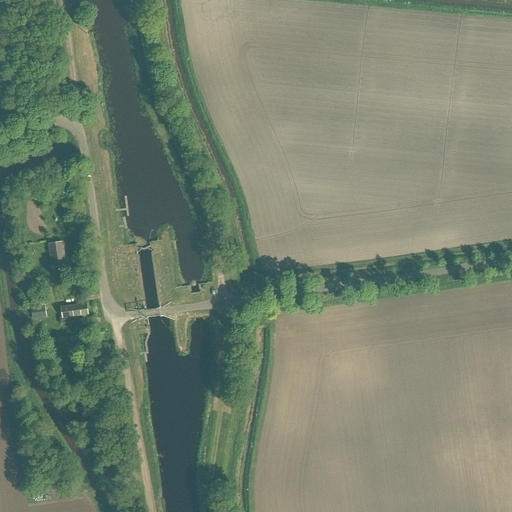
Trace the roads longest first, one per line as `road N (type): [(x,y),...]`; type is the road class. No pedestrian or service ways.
road 1 (unclassified): [(0,144),(76,115),(114,317),(511,258)]
road 2 (track): [(215,511),(228,305),(202,183),(161,104),(138,0)]
road 3 (track): [(114,317),(147,511)]
